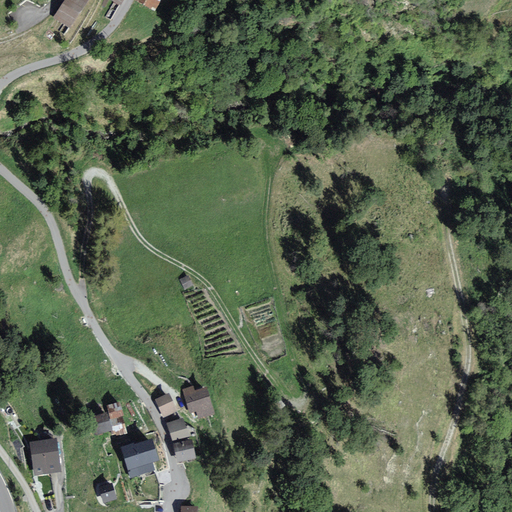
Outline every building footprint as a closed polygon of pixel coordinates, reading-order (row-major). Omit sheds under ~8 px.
[(93,1),(91,0),(69,0),(58,19),(76,30),(93,1)] [(191,277),(182,281),(185,291),(195,288),(191,277)] [(207,393),(189,397),(194,418),(212,414),(207,393)] [(174,395),(159,401),(165,417),(180,412),(174,395)] [(123,403),(110,406),(117,433),(130,430),(123,403)] [(188,419),(170,425),(176,443),(194,438),(188,419)] [(116,437),(103,442),(109,462),(123,457),(116,437)] [(160,440),(126,450),(130,462),(114,467),(119,485),(136,480),(134,471),(166,462),(160,440)] [(62,441),(34,444),(37,477),(66,474),(62,441)] [(198,441),(178,446),(182,464),(202,459),(198,441)] [(104,500),(118,495),(112,477),(97,481),(104,500)]
